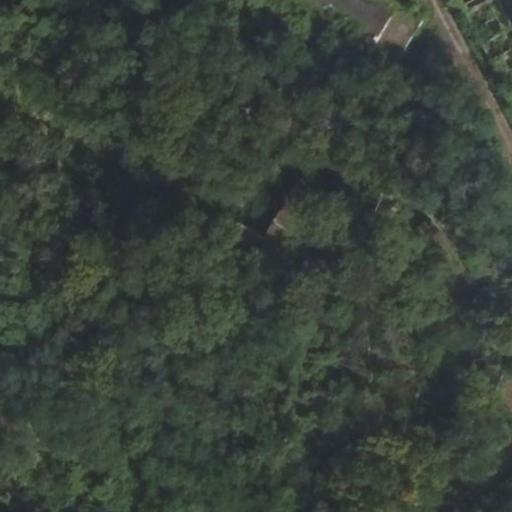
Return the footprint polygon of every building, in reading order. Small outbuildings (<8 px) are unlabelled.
[(425,19),(393,0),(267,0),(390,75),(425,19)] [(492,0),(461,0),(468,12),(492,0)] [(511,96),(511,0),(492,0),(468,12),(511,96)] [(441,101),(456,77),(424,58),(409,81),(441,101)] [(421,131),(431,109),(418,103),(409,125),(421,131)] [(346,193),(355,176),(346,172),(330,197),(339,204),(346,193)] [(462,260),(453,245),(446,236),(430,218),(403,242),(386,233),(368,224),(375,209),(346,193),(339,204),(314,188),(316,175),(304,177),(269,233),(230,290),(272,318),(299,376),(293,429),(340,435),(355,437),(388,441),(404,444),(408,409),(415,407),(427,361),(454,368),(469,314),(474,301),(474,294),(471,284),(467,273),(462,260)] [(375,209),(385,192),(355,176),(346,193),(375,209)] [(386,233),(401,200),(385,192),(375,209),(368,224),(386,233)] [(232,243),(225,254),(193,235),(179,256),(230,290),(269,233),(248,220),(226,224),(232,243)] [(83,291),(71,272),(7,307),(19,328),(31,322),(26,313),(62,292),(66,300),(83,291)] [(125,337),(140,329),(111,275),(83,291),(66,300),(50,311),(87,384),(102,376),(135,357),(125,337)] [(279,386),(299,376),(272,318),(251,328),(259,346),(270,368),(279,386)] [(270,368),(259,346),(146,400),(125,409),(135,431),(137,430),(147,426),(151,434),(174,425),(171,415),(270,368)] [(60,470),(46,441),(0,354),(0,485),(3,491),(40,473),(60,470)] [(511,406),(511,368),(498,400),(511,406)] [(87,384),(105,420),(86,430),(70,432),(63,422),(46,441),(60,470),(69,469),(93,449),(115,440),(135,431),(125,409),(113,386),(107,389),(102,376),(87,384)] [(444,406),(450,384),(430,378),(424,400),(444,406)] [(329,511),(340,435),(293,429),(283,506),(278,508),(277,511),(329,511)] [(127,463),(148,452),(137,430),(135,431),(115,440),(127,463)] [(387,450),(388,441),(355,437),(354,445),(387,450)] [(102,451),(85,456),(91,475),(107,470),(102,451)] [(152,511),(180,504),(173,481),(109,500),(112,511),(152,511)]
